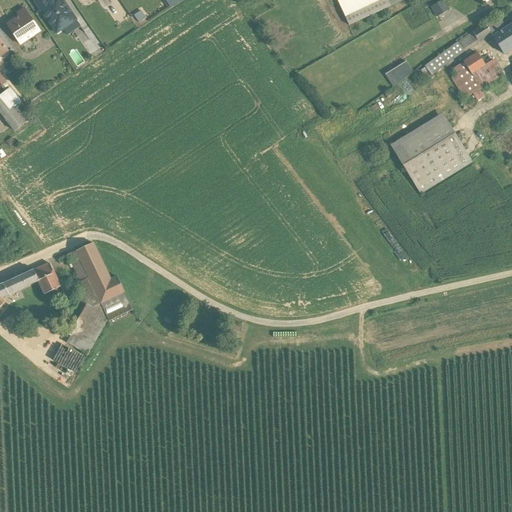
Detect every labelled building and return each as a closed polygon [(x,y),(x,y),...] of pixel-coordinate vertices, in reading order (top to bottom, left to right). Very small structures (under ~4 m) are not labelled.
[(56,35),(77,21),(63,0),(47,0),(48,0),(47,0),(35,0),(33,2),(56,35)] [(164,0),(170,8),(181,0),(164,0)] [(336,0),(348,26),(404,0),(336,0)] [(442,0),(430,8),(436,18),(449,10),(442,0)] [(41,33),(24,8),(16,13),(18,16),(5,24),(20,46),(41,33)] [(134,18),(139,24),(146,18),(142,12),(134,18)] [(503,54),(511,47),(511,24),(506,28),(498,18),(490,23),(489,21),(472,32),(457,42),(423,67),(424,68),(420,71),(423,75),(428,72),(431,77),(463,53),(490,35),(503,54)] [(76,22),(63,31),(67,37),(80,27),(76,22)] [(0,57),(8,52),(0,39),(0,57)] [(501,77),(501,76),(496,68),(498,66),(494,59),(484,65),(476,53),(463,61),(462,63),(451,70),(454,75),(450,79),(464,99),(472,94),(476,101),(477,101),(485,96),(481,90),(501,77)] [(412,73),(406,62),(384,75),(392,87),(393,87),(412,73)] [(0,87),(1,87),(4,91),(9,88),(0,75),(0,87)] [(10,88),(0,95),(0,115),(14,133),(33,117),(10,88)] [(472,163),(441,114),(389,146),(420,195),(471,164),(472,163)] [(108,321),(109,322),(132,310),(116,277),(109,280),(92,244),(57,260),(60,265),(67,262),(69,264),(70,264),(79,282),(74,285),(75,287),(74,288),(80,300),(86,305),(108,321)] [(38,282),(43,295),(61,287),(49,264),(33,271),(38,282)] [(2,299),(38,282),(33,271),(0,285),(0,307),(5,302),(2,299)] [(66,343),(87,355),(87,354),(108,321),(86,305),(68,335),(70,336),(66,343)] [(229,333),(228,339),(235,341),(237,334),(229,333)]
